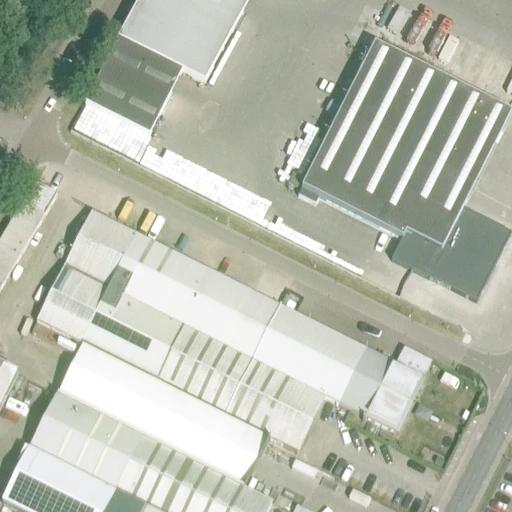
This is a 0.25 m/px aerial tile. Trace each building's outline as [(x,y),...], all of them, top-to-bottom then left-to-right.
[(140,0),(118,42),(85,107),(149,139),(182,74),(206,86),(252,0),(140,0)] [(433,13),(428,32),(448,37),(453,18),(433,13)] [(402,243),(392,262),(477,305),(510,237),(463,213),(511,116),(374,47),(298,198),(315,207),(318,200),(402,243)] [(36,188),(0,246),(0,297),(47,215),(57,197),(36,188)] [(81,348),(57,397),(244,491),(269,441),(296,455),(324,400),(363,420),(362,423),(365,424),(366,422),(396,437),(424,381),(92,215),(83,232),(36,326),(81,348)] [(0,369),(0,416),(19,379),(0,369)] [(57,397),(3,505),(16,511),(142,511),(144,509),(150,511),(268,511),(271,505),(244,491),(57,397)]
